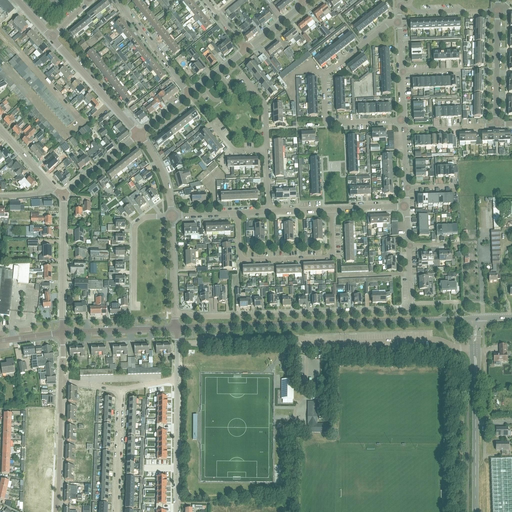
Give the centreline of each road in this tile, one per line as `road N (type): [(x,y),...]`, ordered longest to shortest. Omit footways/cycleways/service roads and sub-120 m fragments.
road 1 (residential): [(176,328),(474,318)]
road 2 (residential): [(175,314),(392,311),(408,304)]
road 3 (residential): [(398,21),(324,79),(329,123),(401,120)]
road 4 (residential): [(238,213),(240,261),(330,255),(330,210)]
road 5 (residential): [(138,135),(51,37)]
road 6 (residential): [(175,511),(176,380)]
road 7 (residential): [(55,511),(61,382)]
road 8 (residential): [(475,477),(474,351)]
road 9 (residential): [(61,321),(64,196)]
road 10 (residential): [(133,309),(134,229),(140,220),(171,215)]
road 11 (residential): [(190,94),(115,0)]
road 12 (residential): [(115,511),(120,392)]
